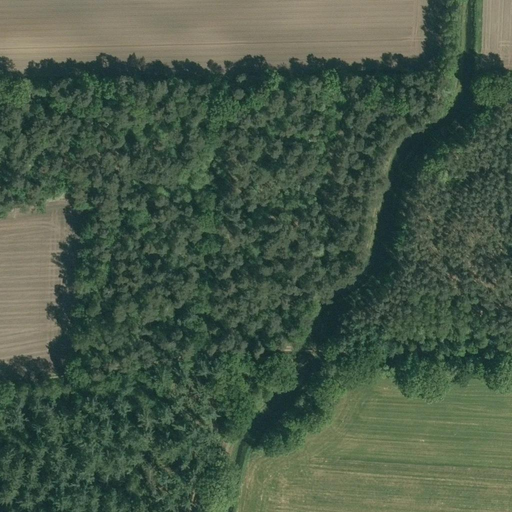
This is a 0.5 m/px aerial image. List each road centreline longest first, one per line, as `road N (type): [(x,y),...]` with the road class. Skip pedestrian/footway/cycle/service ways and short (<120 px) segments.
road 1 (track): [(0,391),(249,352),(511,355)]
road 2 (track): [(68,380),(36,488),(49,511)]
